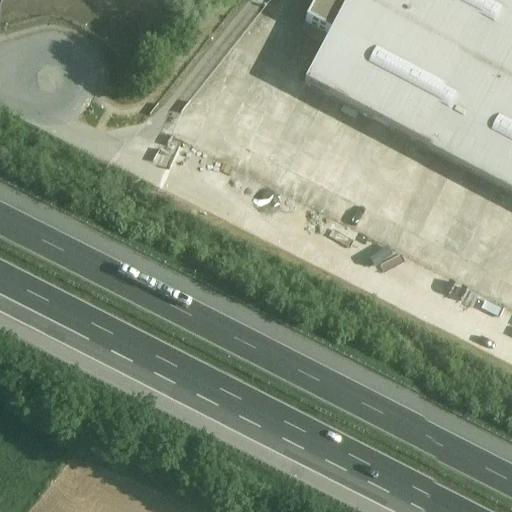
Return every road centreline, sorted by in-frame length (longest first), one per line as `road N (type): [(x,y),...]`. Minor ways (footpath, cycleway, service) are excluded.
road 1 (motorway): [(511,493),(0,232)]
road 2 (motorway): [(0,289),(436,511)]
road 3 (residential): [(0,87),(48,108),(72,100),(78,71),(64,55),(47,49),(20,56)]
